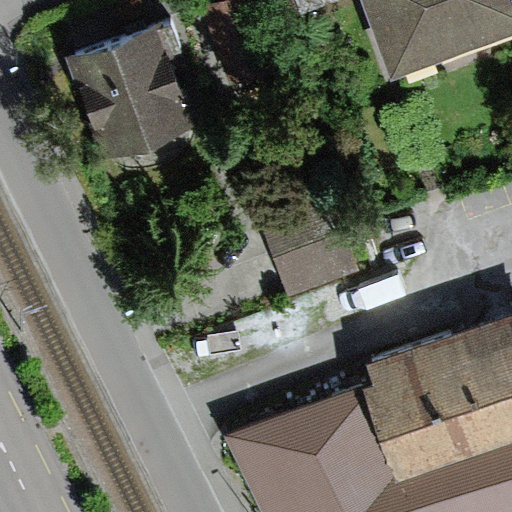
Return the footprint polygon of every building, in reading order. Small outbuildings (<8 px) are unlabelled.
[(511,0),(358,0),(381,67),(511,22),(511,0)] [(54,36),(87,141),(194,106),(160,2),(54,36)] [(215,90),(253,87),(247,2),(208,6),(215,90)] [(247,215),(275,285),(353,255),(325,185),(247,215)] [(367,375),(223,424),(267,511),(511,511),(511,299),(368,348),(376,365),(364,369),(367,375)]
